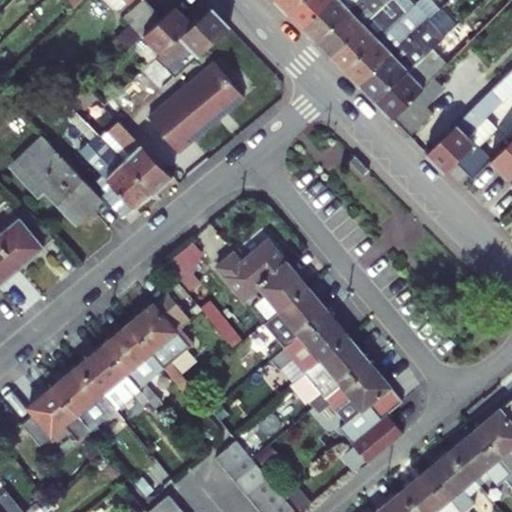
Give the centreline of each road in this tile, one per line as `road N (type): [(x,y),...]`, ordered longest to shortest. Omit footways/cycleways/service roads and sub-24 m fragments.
road 1 (residential): [(0,361),(252,152)]
road 2 (residential): [(455,399),(252,152)]
road 3 (secondary): [(511,275),(329,88)]
road 4 (residential): [(324,511),(455,399)]
road 5 (secondary): [(329,88),(242,0)]
